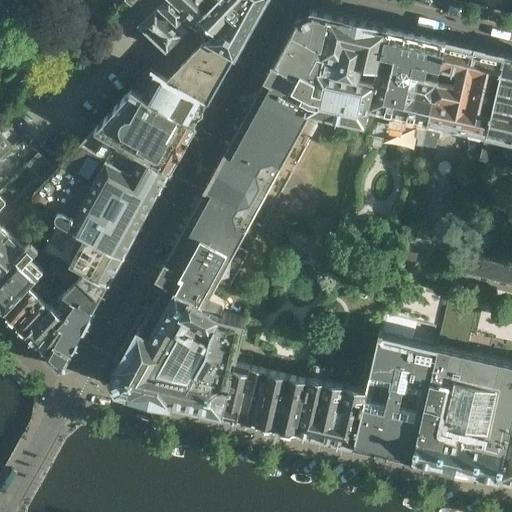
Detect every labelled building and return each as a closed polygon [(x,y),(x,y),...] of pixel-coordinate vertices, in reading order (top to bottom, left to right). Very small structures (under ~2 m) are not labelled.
[(167,51),(197,20),(215,0),(133,0),(137,5),(141,0),(164,0),(163,2),(162,2),(139,25),(167,51)] [(234,54),(265,0),(215,0),(197,20),(201,24),(205,19),(216,30),(207,40),(234,54)] [(367,123),(388,28),(310,10),(309,10),(298,15),(299,15),(297,18),(295,20),(296,20),(291,30),(290,30),(289,32),(274,60),(265,76),(310,101),(308,110),(311,111),(367,123)] [(416,137),(419,142),(419,146),(421,146),(422,144),(446,41),(388,28),(367,123),(364,133),(371,135),(373,128),(375,129),(378,115),(376,114),(377,108),(392,111),(390,118),(393,122),(403,125),(408,122),(409,115),(425,118),(424,122),(419,125),(416,137)] [(208,101),(230,61),(234,54),(207,40),(176,73),(163,61),(154,71),(207,101),(208,101)] [(486,132),(504,54),(446,41),(422,144),(437,148),(442,122),(486,132)] [(511,56),(504,54),(486,132),(480,160),(488,161),(494,134),(507,137),(504,151),(508,158),(511,158),(511,56)] [(207,101),(154,71),(150,69),(133,87),(196,122),(207,101)] [(214,285),(311,111),(308,110),(310,101),(265,76),(256,93),(251,101),(228,143),(217,163),(211,174),(202,192),(178,236),(173,245),(157,275),(158,276),(149,291),(156,295),(139,328),(138,328),(118,365),(112,376),(118,388),(130,391),(129,391),(170,401),(171,400),(224,412),(234,366),(229,364),(232,351),(237,352),(245,317),(223,312),(221,310),(222,308),(228,309),(234,297),(214,285)] [(170,168),(194,127),(196,122),(133,87),(78,146),(131,176),(143,155),(169,170),(170,170),(171,168),(170,168)] [(23,134),(5,118),(0,123),(0,132),(13,145),(23,134)] [(134,233),(158,189),(159,189),(160,187),(169,170),(143,155),(131,176),(78,146),(32,195),(63,211),(53,217),(58,220),(123,256),(134,234),(134,233)] [(0,193),(21,171),(4,154),(0,158),(0,193)] [(123,256),(58,220),(44,246),(84,269),(108,282),(123,256)] [(0,272),(23,247),(2,227),(0,229),(0,272)] [(0,305),(5,310),(40,273),(26,260),(38,248),(30,240),(23,247),(0,272),(0,305)] [(511,268),(458,256),(454,271),(511,283),(511,268)] [(94,309),(108,282),(84,269),(64,291),(63,292),(93,308),(94,309)] [(16,321),(39,296),(35,292),(46,279),(40,273),(5,310),(16,321)] [(27,331),(52,303),(57,298),(63,292),(64,291),(53,280),(39,296),(16,321),(27,331)] [(500,474),(511,421),(511,358),(469,350),(481,297),(450,290),(438,343),(379,330),(372,363),(354,442),(412,455),(434,459),(433,460),(478,470),(479,470),(500,474)] [(79,334),(93,308),(63,292),(57,298),(63,303),(58,309),(52,303),(27,331),(60,362),(65,361),(79,334)] [(354,442),(372,363),(364,362),(360,379),(362,380),(360,387),(308,375),(308,378),(297,428),(312,432),(311,432),(354,442)] [(238,415),(248,369),(239,367),(239,364),(235,363),(234,366),(224,412),(238,415)] [(257,419),(268,368),(249,364),(248,369),(238,415),(257,419)] [(297,428),(308,378),(268,368),(257,419),(297,428)] [(511,421),(500,474),(511,477),(511,421)]
